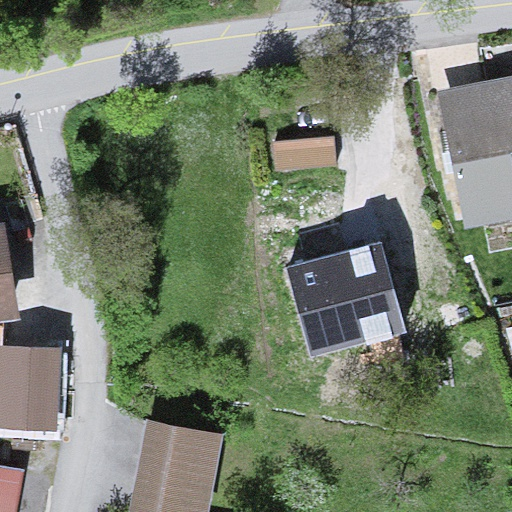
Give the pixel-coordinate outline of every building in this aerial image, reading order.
[(511,65),(414,85),(445,236),(511,221),(511,65)] [(275,129),(278,167),(331,163),(329,125),(275,129)] [(377,246),(278,266),(298,359),(396,338),(377,246)] [(50,348),(0,347),(0,420),(49,421),(50,348)] [(193,511),(211,428),(150,415),(132,501),(185,511),(193,511)] [(16,511),(21,483),(0,479),(0,511),(16,511)]
